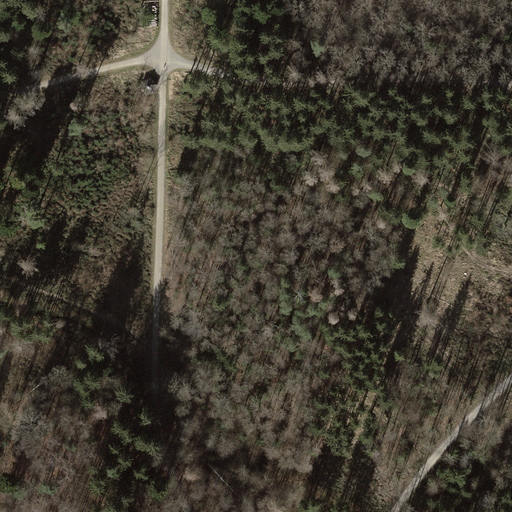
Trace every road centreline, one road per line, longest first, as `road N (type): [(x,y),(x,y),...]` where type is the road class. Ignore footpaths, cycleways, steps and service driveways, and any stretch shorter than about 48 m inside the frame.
road 1 (track): [(511,81),(266,85),(162,58),(0,96)]
road 2 (track): [(165,0),(155,351)]
road 3 (track): [(511,376),(432,459),(396,511)]
road 4 (track): [(155,351),(153,403),(189,511)]
